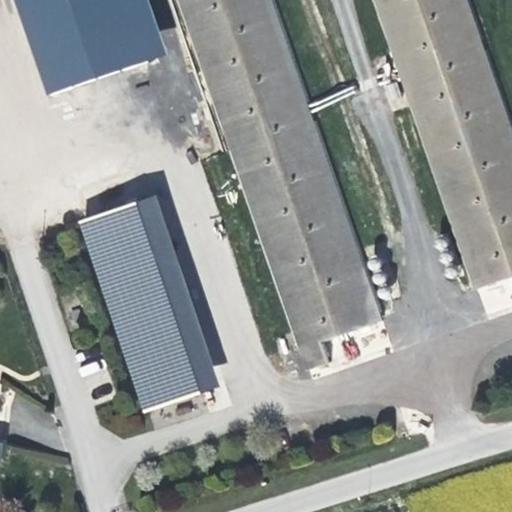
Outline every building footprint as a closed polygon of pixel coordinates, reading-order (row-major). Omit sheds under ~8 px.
[(145,0),(13,0),(47,97),(165,56),(145,0)] [(342,327),(371,318),(268,0),(177,0),(295,364),(318,357),(311,336),(342,327)] [(370,0),(464,287),(511,271),(511,153),(462,0),(370,0)] [(74,211),(89,260),(146,241),(130,193),(74,211)] [(146,241),(89,260),(136,403),(193,384),(146,241)] [(223,361),(215,330),(204,333),(213,364),(223,361)]
